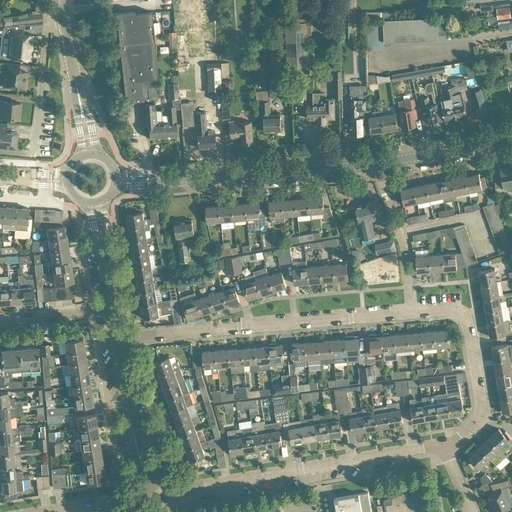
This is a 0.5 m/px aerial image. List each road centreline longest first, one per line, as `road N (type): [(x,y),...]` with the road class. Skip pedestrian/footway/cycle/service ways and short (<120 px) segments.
road 1 (residential): [(116,342),(410,316)]
road 2 (residential): [(173,496),(446,447)]
road 3 (tertiary): [(169,180),(373,162)]
road 4 (residential): [(446,447),(475,420),(468,329),(447,311),(410,316)]
road 5 (residential): [(44,162),(43,49),(57,0)]
road 6 (residential): [(410,316),(402,247),(373,162)]
road 7 (residential): [(156,476),(136,456),(116,342)]
road 8 (tertiary): [(373,162),(511,133)]
